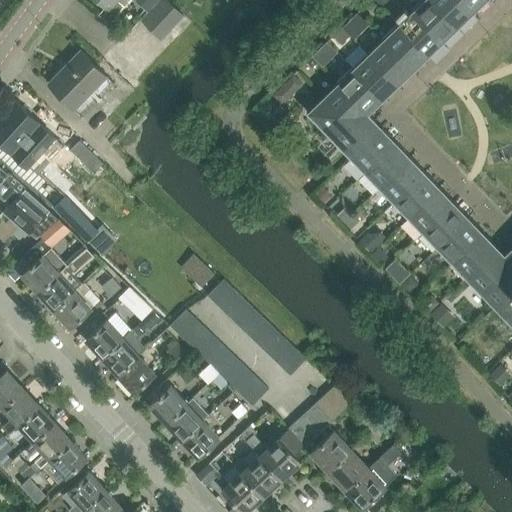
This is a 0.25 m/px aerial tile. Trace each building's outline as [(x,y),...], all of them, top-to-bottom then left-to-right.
[(185,15),(168,0),(162,0),(142,21),(161,39),(185,15)] [(511,0),(421,0),(306,111),(344,151),(350,157),(511,324),(511,0)] [(372,14),(378,8),(370,0),(364,6),(372,14)] [(363,30),(351,18),(342,27),(354,39),(363,30)] [(346,37),(339,30),(334,35),(340,42),(346,37)] [(318,49),(312,55),(318,61),(323,65),(329,60),(318,49)] [(61,70),(48,82),(82,116),(115,84),(84,52),(64,72),(61,70)] [(318,61),(312,55),(306,61),(312,68),(318,61)] [(282,105),(303,84),(293,74),(272,95),(282,105)] [(49,158),(62,143),(15,100),(0,116),(0,118),(40,156),(43,152),(49,158)] [(259,110),(264,116),(267,119),(272,114),(269,111),(272,107),(268,102),(264,105),(263,107),(259,110)] [(40,156),(0,118),(0,141),(27,166),(29,164),(37,171),(49,158),(43,152),(40,156)] [(79,139),(71,148),(94,170),(103,161),(79,139)] [(0,185),(8,176),(0,168),(0,185)] [(45,186),(33,174),(23,185),(41,202),(48,193),(43,188),(45,186)] [(323,187),(316,194),(323,201),(330,195),(323,187)] [(23,188),(3,212),(29,234),(49,210),(23,188)] [(87,240),(98,229),(64,195),(53,206),(87,240)] [(337,215),(344,222),(353,213),(346,206),(337,215)] [(353,213),(344,222),(350,229),(359,220),(353,213)] [(60,218),(40,235),(45,240),(64,223),(60,218)] [(358,242),(371,255),(379,247),(366,234),(358,242)] [(42,238),(23,256),(31,265),(50,247),(42,238)] [(82,264),(94,253),(86,246),(75,256),(82,264)] [(31,265),(22,273),(38,290),(66,265),(50,247),(31,265)] [(379,247),(371,255),(380,265),(381,264),(389,257),(379,247)] [(396,258),(385,269),(400,283),(409,274),(410,273),(396,258)] [(82,282),(66,265),(38,290),(54,308),(84,281),(83,281),(82,282)] [(409,274),(400,283),(409,292),(418,284),(409,274)] [(110,296),(121,286),(112,276),(101,286),(110,296)] [(224,278),(208,295),(217,304),(233,287),(224,278)] [(70,326),(100,299),(84,281),(54,308),(70,326)] [(233,287),(217,304),(226,312),(242,296),(233,287)] [(421,305),(431,314),(441,304),(432,295),(421,305)] [(242,296),(226,312),(235,321),(251,305),(242,296)] [(142,303),(134,310),(142,319),(150,312),(142,303)] [(441,304),(431,314),(439,323),(451,312),(442,303),(441,304)] [(251,305),(235,321),(244,330),(261,314),(251,305)] [(170,325),(179,334),(195,317),(186,308),(170,325)] [(162,318),(155,311),(152,314),(150,312),(142,319),(151,329),(159,322),(158,321),(162,318)] [(104,312),(75,339),(75,340),(79,344),(86,338),(108,318),(109,317),(104,313),(104,312)] [(261,314),(244,330),(254,339),(270,322),(261,314)] [(179,334),(188,343),(204,326),(195,317),(179,334)] [(108,318),(86,338),(102,356),(124,336),(108,318)] [(270,322),(254,339),(263,348),(279,331),(270,322)] [(188,343),(197,352),(214,335),(204,326),(188,343)] [(279,331),(263,348),(272,357),(288,340),(279,331)] [(197,352),(206,361),(223,344),(214,335),(197,352)] [(102,356),(118,373),(140,353),(124,336),(102,356)] [(288,340),(272,357),(281,366),(297,349),(288,340)] [(184,353),(176,344),(168,351),(176,361),(184,353)] [(206,361),(210,364),(216,369),(232,353),(223,344),(206,361)] [(297,349),(281,366),(290,374),(306,358),(297,349)] [(118,373),(134,391),(156,371),(140,353),(118,373)] [(216,369),(219,372),(225,378),(241,361),(232,353),(216,369)] [(234,387),(250,370),(241,361),(225,378),(228,382),(234,387)] [(212,379),(216,375),(219,372),(216,369),(210,364),(200,373),(208,382),(212,379)] [(507,370),(501,364),(489,375),(495,382),(507,370)] [(7,369),(0,375),(0,404),(1,405),(22,386),(7,369)] [(243,396),(260,379),(250,370),(234,387),(243,396)] [(216,375),(212,379),(221,388),(228,382),(225,378),(219,372),(216,375)] [(252,405),(269,388),(260,379),(243,396),(252,405)] [(162,393),(150,404),(166,421),(188,401),(172,384),(170,385),(165,380),(157,387),(162,393)] [(38,403),(22,386),(1,405),(11,416),(2,425),(7,431),(38,403)] [(349,405),(333,388),(326,395),(342,412),(349,405)] [(333,421),(342,412),(326,395),(317,404),(333,421)] [(193,396),(188,401),(166,421),(182,439),(204,418),(209,414),(193,396)] [(7,431),(9,433),(18,424),(33,440),(54,420),(38,403),(7,431)] [(234,413),(239,418),(248,409),(243,404),(234,413)] [(324,429),(329,425),(333,421),(317,404),(308,412),(324,429)] [(315,438),(324,429),(308,412),(299,421),(315,438)] [(204,418),(182,439),(199,456),(220,436),(204,418)] [(366,419),(359,426),(366,434),(374,427),(366,419)] [(70,438),(54,420),(33,440),(44,452),(35,460),(36,461),(30,466),(27,463),(20,469),(27,477),(42,463),(70,438)] [(305,446),(315,438),(299,421),(290,430),(305,446)] [(301,461),(294,454),(303,447),(304,448),(305,447),(305,446),(290,430),(269,449),(255,433),(257,431),(250,424),(241,433),(247,439),(246,439),(262,456),(282,478),(301,461)] [(329,425),(324,429),(315,438),(305,446),(305,447),(327,470),(351,448),(329,425)] [(366,434),(376,444),(383,437),(374,427),(366,434)] [(3,436),(0,438),(0,448),(4,453),(12,446),(3,436)] [(87,456),(70,438),(42,463),(59,482),(87,456)] [(396,443),(392,447),(391,445),(374,461),(381,468),(387,463),(394,470),(404,460),(403,459),(408,454),(396,443)] [(368,467),(351,448),(327,470),(344,488),(368,467)] [(214,458),(220,464),(228,456),(222,450),(214,458)] [(264,495),(282,478),(262,456),(251,466),(245,459),(237,466),(244,473),(243,473),(264,495)] [(362,508),(385,486),(368,467),(344,488),(362,508)] [(62,495),(73,506),(69,509),(72,511),(77,511),(104,487),(89,471),(86,473),(83,469),(64,488),(67,491),(62,495)] [(233,500),(244,511),(245,511),(264,495),(243,473),(224,491),(233,500)] [(38,485),(29,493),(30,494),(37,502),(46,494),(38,485)] [(115,511),(119,509),(122,506),(104,487),(77,511),(115,511)] [(244,511),(233,500),(227,505),(233,511),(244,511)]
